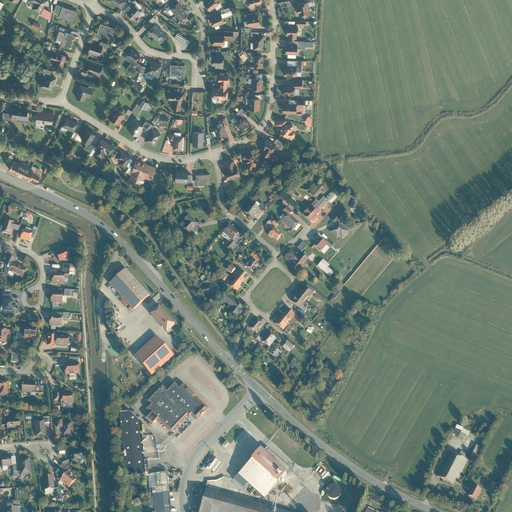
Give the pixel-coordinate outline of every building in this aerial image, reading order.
[(47,0),(30,0),(35,2),(32,7),(41,12),(47,0)] [(205,0),(202,2),(209,12),(221,3),(218,0),(205,0)] [(311,13),(309,1),(305,1),(299,2),(300,6),(296,6),(297,13),(301,13),(301,15),(311,13)] [(183,8),(178,3),(174,6),(170,9),(175,14),(183,8)] [(63,6),(56,4),(54,12),(60,14),(63,6)] [(133,19),(140,10),(133,4),(128,9),(125,12),(133,19)] [(73,21),(77,10),(63,6),(60,14),(59,17),(73,21)] [(41,14),(49,19),(53,12),(44,7),(41,14)] [(182,18),(187,14),(183,8),(175,14),(179,20),(182,18)] [(222,13),(211,17),(214,26),(224,23),(222,13)] [(260,23),(258,13),(247,15),(249,26),(260,23)] [(114,27),(100,23),(98,33),(102,34),(112,36),(114,27)] [(165,34),(155,24),(148,32),(158,41),(165,34)] [(297,25),(286,26),(286,34),(289,34),(289,38),(297,38),(297,25)] [(69,48),(74,35),(65,32),(60,30),(57,38),(62,40),(60,45),(69,48)] [(233,39),(233,31),(225,31),(225,34),(225,39),(233,39)] [(190,41),(178,33),(175,38),(186,46),(190,41)] [(225,39),(225,34),(214,34),(214,44),(225,44),(225,39)] [(263,49),(263,36),(258,36),(252,36),(252,49),(263,49)] [(99,45),(91,43),(88,52),(100,56),(103,47),(99,45)] [(290,44),(286,44),(286,53),(298,53),(298,47),(298,44),(290,44)] [(140,54),(131,47),(126,54),(133,60),(135,61),(140,54)] [(63,69),(67,56),(58,54),(51,52),(50,58),(57,60),(55,67),(63,69)] [(223,65),(223,55),(213,55),(213,65),(223,65)] [(263,66),(263,56),(253,55),(254,66),(263,66)] [(133,60),(126,69),(134,75),(137,77),(140,72),(142,65),(135,61),(133,60)] [(301,60),(287,60),(287,66),(296,66),(296,70),(301,71),(301,60)] [(158,75),(161,65),(149,61),(147,67),(146,72),(158,75)] [(100,75),(103,66),(90,62),(87,71),(90,72),(100,75)] [(184,77),(185,65),(170,64),(170,68),(167,67),(166,75),(166,79),(170,79),(170,76),(184,77)] [(296,70),(296,66),(287,66),(285,66),(285,75),(296,75),(296,70)] [(227,98),(228,74),(218,73),(218,82),(220,82),(220,87),(213,86),(212,98),(227,98)] [(53,91),(57,78),(47,75),(46,81),(41,80),(39,87),(53,91)] [(261,89),(261,78),(255,78),(252,78),(252,89),(261,89)] [(93,90),(80,85),(76,98),(84,100),(86,96),(90,97),(93,90)] [(295,85),(283,85),(283,94),(295,94),(295,87),(295,85)] [(182,110),(185,94),(183,93),(178,93),(170,91),(169,100),(175,101),(173,108),(182,110)] [(145,109),(149,102),(143,99),(139,105),(145,109)] [(259,110),(260,99),(249,99),(249,110),(259,110)] [(297,103),(284,103),(284,113),(301,113),(301,103),(297,103)] [(28,109),(14,107),(13,113),(12,118),(26,120),(28,109)] [(124,113),(116,108),(110,118),(118,123),(122,116),(124,114),(124,113)] [(126,119),(131,111),(127,108),(124,113),(122,116),(126,119)] [(244,114),(239,109),(231,119),(236,124),(242,116),(244,114)] [(13,113),(3,111),(2,120),(12,121),(12,118),(13,113)] [(54,113),(38,111),(37,118),(37,125),(45,125),(45,123),(53,124),(54,113)] [(312,118),(308,115),(303,121),(311,126),(312,118)] [(244,131),(250,123),(242,116),(236,124),(244,131)] [(77,123),(65,117),(61,126),(73,132),(77,123)] [(284,119),(276,117),(274,125),(282,127),(283,121),(284,119)] [(146,128),(149,123),(145,121),(142,126),(141,128),(145,131),(146,128)] [(292,130),(294,125),(283,121),(282,127),(280,134),(289,137),(290,135),(293,136),(294,131),(292,130)] [(142,126),(135,122),(129,131),(136,135),(141,128),(142,126)] [(224,126),(213,130),(217,140),(227,136),(224,126)] [(153,147),(162,133),(152,128),(150,131),(144,142),(153,147)] [(94,134),(88,130),(82,139),(88,143),(94,134)] [(204,132),(194,131),(193,145),(202,146),(204,132)] [(183,150),(183,136),(174,136),(174,140),(173,150),(183,150)] [(115,146),(103,139),(98,148),(96,152),(102,156),(105,152),(110,155),(115,146)] [(267,156),(274,145),(273,144),(264,139),(260,146),(265,149),(263,153),(267,156)] [(284,143),(277,139),(273,144),(274,145),(280,149),(284,143)] [(90,151),(93,146),(87,142),(84,148),(90,151)] [(88,155),(92,158),(96,152),(98,148),(93,146),(90,151),(88,155)] [(130,159),(132,156),(122,150),(119,153),(116,158),(120,161),(118,164),(124,168),(126,164),(130,159)] [(256,165),(257,156),(255,154),(254,155),(251,151),(248,153),(244,152),(242,158),(246,159),(249,162),(248,167),(252,168),(253,164),(256,165)] [(157,166),(136,159),(134,166),(132,175),(130,179),(144,183),(145,178),(152,180),(157,166)] [(229,169),(224,170),(228,181),(241,177),(237,165),(235,166),(233,161),(227,163),(229,169)] [(30,170),(14,162),(10,169),(29,179),(30,177),(38,181),(41,176),(38,175),(41,169),(33,165),(30,170)] [(129,167),(126,172),(132,175),(134,166),(130,164),(129,167)] [(188,169),(175,170),(176,182),(188,181),(188,175),(188,169)] [(206,174),(197,175),(197,179),(198,186),(206,185),(206,174)] [(322,190),(318,186),(311,194),(315,198),(322,190)] [(340,197),(334,190),(326,198),(330,202),(332,205),(340,197)] [(326,198),(324,197),(318,203),(315,201),(302,215),(311,223),(330,202),(326,198)] [(268,209),(262,203),(257,208),(259,210),(263,214),(268,209)] [(252,219),(259,210),(252,205),(245,213),(252,219)] [(293,213),(288,208),(284,212),(288,215),(289,216),(293,213)] [(342,218),(338,214),(331,221),(336,225),(340,221),(342,218)] [(292,230),(298,224),(289,216),(288,215),(282,221),(292,230)] [(199,225),(189,216),(182,223),(187,227),(185,229),(190,234),(199,225)] [(21,225),(6,221),(2,234),(12,237),(13,231),(19,233),(21,225)] [(336,225),(329,232),(337,239),(340,236),(343,238),(350,231),(340,221),(336,225)] [(239,233),(230,226),(224,234),(233,241),(239,233)] [(282,235),(274,228),(269,235),(277,241),(282,235)] [(33,233),(23,230),(20,239),(30,242),(32,237),(33,233)] [(335,246),(329,239),(326,242),(333,248),(335,246)] [(327,246),(320,240),(314,246),(321,253),(327,246)] [(230,251),(235,245),(231,241),(226,248),(230,251)] [(74,247),(72,243),(61,248),(63,253),(67,251),(74,247)] [(63,253),(57,255),(60,263),(70,259),(67,251),(63,253)] [(301,258),(291,251),(285,259),(294,267),(301,258)] [(309,259),(303,255),(301,258),(294,267),(292,269),(298,273),(309,259)] [(254,262),(252,261),(247,267),(253,272),(259,266),(254,262)] [(329,267),(323,261),(318,268),(331,278),(334,274),(328,269),(329,267)] [(26,269),(14,263),(12,268),(10,273),(22,278),(26,269)] [(150,297),(127,271),(110,285),(134,311),(150,297)] [(248,278),(239,271),(233,277),(242,285),(248,278)] [(65,285),(65,274),(63,274),(52,274),(52,285),(65,285)] [(227,284),(235,292),(242,285),(233,277),(227,284)] [(219,289),(207,278),(202,283),(206,286),(201,291),(208,297),(214,291),(216,292),(219,289)] [(312,294),(305,287),(298,295),(298,296),(305,301),(312,294)] [(63,293),(52,293),(51,304),(62,304),(63,293)] [(240,305),(227,295),(223,301),(235,311),(240,305)] [(305,301),(298,296),(292,303),(299,309),(305,301)] [(224,306),(216,299),(210,305),(219,313),(224,306)] [(16,313),(15,301),(4,301),(4,313),(16,313)] [(237,320),(245,309),(240,305),(235,311),(232,316),(237,320)] [(176,327),(160,308),(152,315),(168,334),(176,327)] [(296,316),(289,310),(283,317),(290,323),(296,316)] [(35,321),(36,314),(29,312),(28,319),(35,321)] [(62,317),(50,317),(50,327),(61,327),(62,317)] [(290,323),(283,317),(276,325),(283,331),(290,323)] [(261,323),(257,321),(251,329),(257,334),(267,323),(263,320),(261,323)] [(290,325),(284,332),(288,335),(293,328),(290,325)] [(36,340),(37,329),(25,328),(25,339),(36,340)] [(0,344),(11,344),(11,331),(0,330),(0,344)] [(276,339),(269,334),(261,343),(269,349),(272,345),(276,339)] [(69,348),(69,336),(57,336),(56,347),(69,348)] [(176,359),(156,339),(135,359),(153,380),(176,359)] [(295,347),(288,341),(284,347),(290,352),(295,347)] [(273,357),(278,350),(272,345),(269,349),(266,351),(273,357)] [(80,374),(79,364),(70,364),(64,365),(65,375),(80,374)] [(8,381),(0,380),(0,396),(8,397),(8,381)] [(149,412),(143,417),(150,424),(155,418),(170,432),(185,416),(187,418),(190,416),(195,420),(207,408),(181,382),(178,386),(173,381),(165,388),(161,384),(145,400),(148,403),(144,408),(149,412)] [(36,383),(22,383),(22,393),(36,393),(36,390),(36,387),(36,383)] [(73,404),(72,394),(61,395),(61,400),(62,406),(73,404)] [(130,413),(120,413),(124,477),(145,475),(141,422),(130,413)] [(21,430),(20,420),(14,420),(14,418),(6,419),(7,431),(21,430)] [(44,424),(44,421),(34,422),(35,437),(45,436),(44,424)] [(73,423),(63,424),(63,428),(63,436),(73,435),(73,423)] [(467,436),(469,432),(456,425),(451,435),(463,441),(466,436),(467,436)] [(476,446),(470,457),(474,460),(480,448),(476,446)] [(84,451),(70,452),(70,460),(71,466),(79,465),(79,462),(85,461),(84,451)] [(456,478),(457,479),(467,460),(463,458),(465,454),(460,452),(458,456),(449,451),(436,476),(452,485),(456,478)] [(289,476),(262,452),(239,476),(265,499),(289,476)] [(11,457),(2,458),(3,469),(12,468),(11,459),(11,457)] [(212,457),(205,466),(211,471),(216,465),(219,467),(222,464),(212,457)] [(29,459),(19,460),(21,473),(21,475),(31,474),(29,459)] [(70,460),(61,463),(63,465),(68,469),(71,467),(71,466),(70,460)] [(68,469),(63,465),(58,472),(65,478),(68,473),(70,471),(68,469)] [(65,478),(61,483),(69,489),(76,480),(68,473),(65,478)] [(152,488),(154,511),(146,511),(171,511),(171,508),(169,490),(169,489),(168,484),(167,474),(149,476),(150,488),(152,488)] [(53,477),(43,478),(44,491),(54,491),(53,477)] [(335,485),(331,485),(328,487),(327,488),(325,491),(325,494),(326,497),(328,500),(332,502),(334,502),(338,501),(339,500),(341,497),(342,495),(342,492),(340,488),(338,486),(335,485)] [(477,499),(482,489),(473,485),(469,496),(477,499)] [(284,511),(211,491),(205,511),(284,511)]
